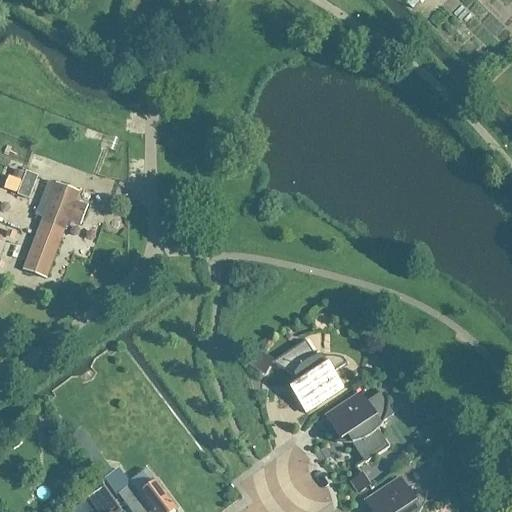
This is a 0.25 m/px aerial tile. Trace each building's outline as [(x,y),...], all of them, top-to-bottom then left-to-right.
[(20,185),(22,166),(8,164),(5,183),(20,185)] [(37,178),(26,173),(17,197),(28,201),(37,178)] [(54,183),(47,180),(34,215),(41,218),(54,183)] [(78,192),(54,183),(41,218),(21,270),(45,279),(67,221),(79,225),(87,206),(74,201),(78,192)] [(290,386),(293,379),(294,378),(298,385),(290,390),(305,413),(341,389),(330,373),(344,364),(341,360),(342,359),(329,357),(315,359),(304,342),(282,356),(276,367),(293,377),(289,385),(287,394),(288,394),(290,386)] [(255,354),(248,364),(264,374),(270,363),(272,364),(273,363),(250,349),(249,350),(255,354)] [(359,395),(325,417),(340,441),(346,436),(364,463),(388,447),(377,430),(380,424),(393,415),(385,402),(385,395),(384,396),(382,393),(365,404),(359,395)] [(129,485),(117,469),(103,479),(115,496),(118,493),(131,511),(148,511),(150,511),(151,511),(174,511),(177,510),(157,482),(139,495),(131,484),(129,485)] [(361,476),(351,483),(360,496),(370,488),(361,476)] [(418,511),(419,511),(398,480),(364,502),(370,511),(418,511)] [(119,511),(103,487),(85,500),(93,511),(119,511)]
